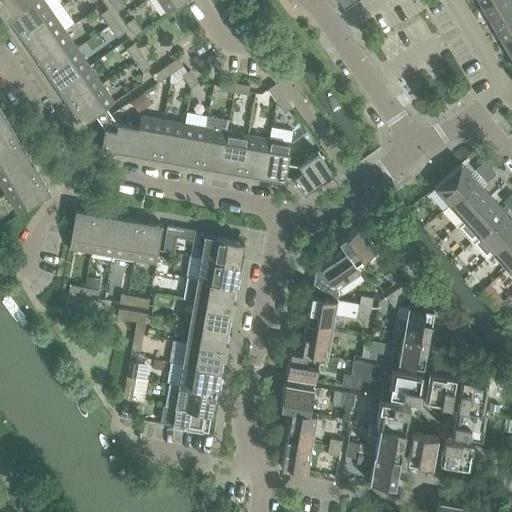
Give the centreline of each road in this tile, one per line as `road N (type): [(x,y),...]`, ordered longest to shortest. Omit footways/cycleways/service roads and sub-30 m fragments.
road 1 (residential): [(280,213),(74,169),(0,51)]
road 2 (residential): [(260,473),(240,411),(280,213)]
road 3 (residential): [(360,190),(266,48),(227,41),(212,21)]
road 4 (residential): [(260,473),(419,504)]
road 5 (residential): [(423,481),(441,372),(476,342)]
road 6 (residential): [(417,148),(336,29)]
road 7 (residential): [(474,114),(504,82),(453,0)]
